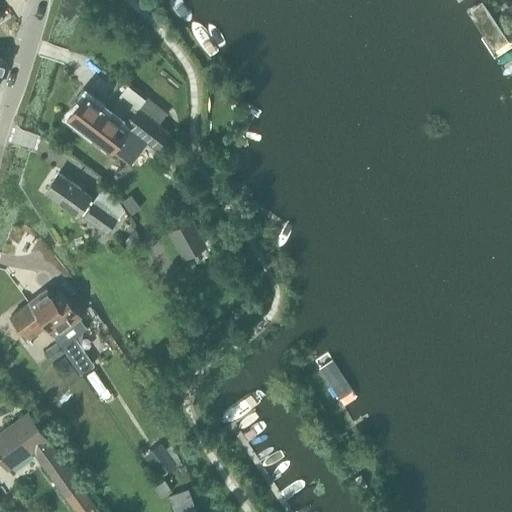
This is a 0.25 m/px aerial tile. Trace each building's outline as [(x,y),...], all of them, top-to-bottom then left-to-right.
[(511,47),(482,1),(466,11),(483,37),(481,38),(494,59),(511,47)] [(109,111),(85,93),(69,114),(105,142),(115,130),(130,142),(137,133),(158,149),(170,133),(159,124),(167,113),(147,97),(138,108),(121,95),(109,111)] [(92,195),(58,172),(45,191),(79,215),(80,213),(84,216),(94,201),(93,201),(89,199),(92,195)] [(94,201),(84,216),(108,233),(124,210),(115,197),(103,188),(93,201),(94,201)] [(139,206),(129,193),(120,200),(130,213),(139,206)] [(192,216),(169,230),(184,258),(208,245),(192,216)] [(28,302),(47,326),(54,336),(60,331),(61,333),(81,318),(61,291),(53,297),(46,288),(28,302)] [(30,339),(47,326),(28,302),(11,315),(23,331),(19,334),(28,347),(33,343),(30,339)] [(57,341),(43,351),(51,362),(64,352),(57,341)] [(70,357),(80,371),(83,374),(95,366),(82,348),(70,357)] [(327,353),(315,361),(343,405),(356,397),(327,353)] [(66,354),(53,364),(67,383),(80,373),(66,354)] [(83,511),(94,504),(28,413),(0,433),(0,456),(9,469),(33,452),(76,511),(83,511)] [(144,456),(159,476),(176,463),(161,443),(144,456)]
